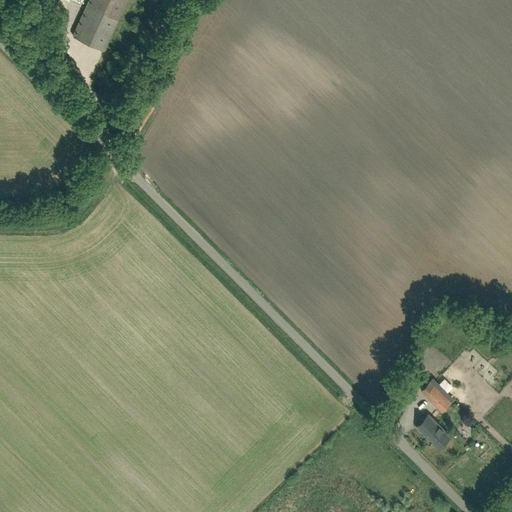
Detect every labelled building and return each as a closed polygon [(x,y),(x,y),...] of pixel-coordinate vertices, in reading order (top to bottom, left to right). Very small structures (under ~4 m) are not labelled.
[(89,0),(74,34),(104,48),(126,0),(89,0)] [(141,98),(124,131),(134,136),(151,104),(141,98)] [(454,397),(433,378),(421,390),(442,410),(454,397)] [(404,409),(413,389),(404,385),(395,405),(404,409)] [(450,435),(428,413),(417,425),(438,447),(450,435)]
